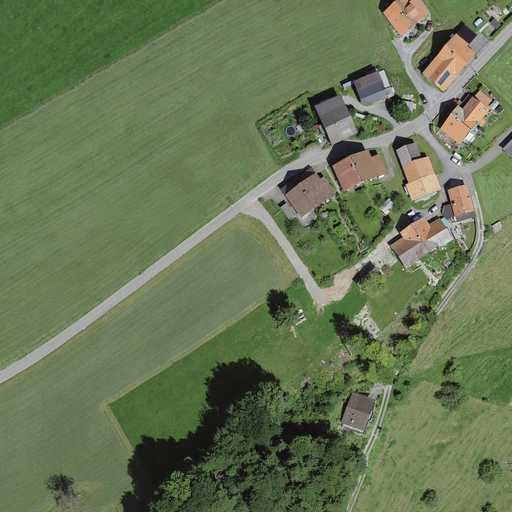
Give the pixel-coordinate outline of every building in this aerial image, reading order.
[(411,25),(392,0),(390,0),(375,11),(395,37),(411,25)] [(476,38),(460,24),(417,74),(441,94),(473,56),(465,50),(476,38)] [(390,95),(380,72),(354,82),(363,106),(390,95)] [(474,98),(486,108),(492,101),(480,91),(474,98)] [(400,113),(414,114),(416,98),(402,96),(400,113)] [(472,97),(462,109),(458,106),(441,128),(460,144),(488,109),(486,108),(474,98),(472,97)] [(356,131),(340,98),(316,109),(332,142),(356,131)] [(412,144),(391,151),(407,202),(436,193),(425,158),(417,161),(412,144)] [(511,145),(498,157),(511,172),(511,145)] [(363,155),(330,167),(340,195),(389,178),(382,156),(365,162),(363,155)] [(332,199),(314,173),(279,197),(297,223),(332,199)] [(461,213),(458,190),(447,196),(450,214),(461,213)] [(409,226),(387,257),(399,273),(421,251),(448,241),(437,221),(427,227),(409,226)] [(374,267),(353,282),(363,295),(383,279),(374,267)] [(365,432),(376,400),(352,392),(341,423),(365,432)]
